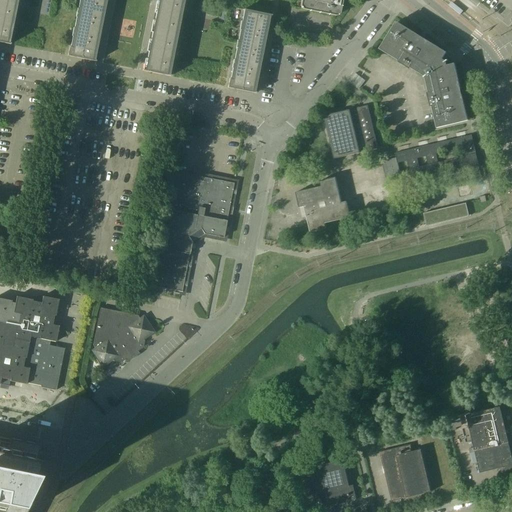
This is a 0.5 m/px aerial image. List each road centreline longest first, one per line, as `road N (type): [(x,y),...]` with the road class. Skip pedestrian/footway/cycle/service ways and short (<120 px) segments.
road 1 (residential): [(276,141),(246,118),(0,69)]
road 2 (residential): [(0,425),(93,444),(215,330)]
road 3 (residential): [(215,330),(235,310),(276,141)]
road 4 (residential): [(276,141),(388,0)]
